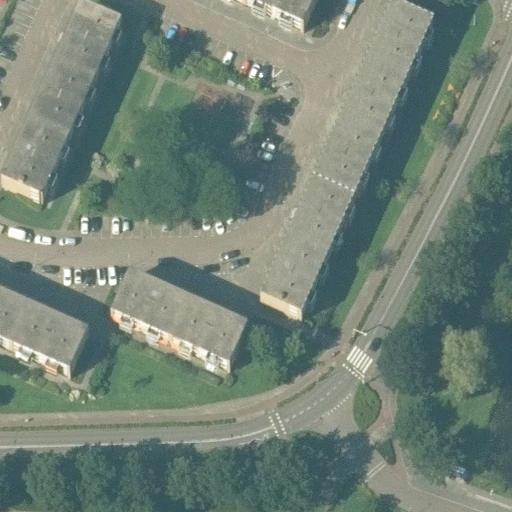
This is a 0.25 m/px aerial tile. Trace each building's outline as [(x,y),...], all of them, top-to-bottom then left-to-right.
[(224,0),(243,8),(246,0),(224,0)] [(302,35),(317,0),(246,0),(243,8),(302,35)] [(406,88),(432,29),(391,11),(379,37),(376,35),(373,44),(375,45),(364,70),(406,88)] [(95,90),(122,30),(80,12),(69,37),(65,36),(61,44),(65,46),(54,71),(95,90)] [(379,147),(406,88),(364,70),(353,95),(350,94),(346,103),(349,104),(338,129),(379,147)] [(68,149),(95,90),(54,71),(43,95),(39,94),(35,103),(39,104),(27,130),(68,149)] [(353,207),(379,147),(338,129),(327,154),(324,153),(320,162),(323,163),(311,188),(353,207)] [(42,208),(68,149),(27,130),(17,154),(13,152),(9,161),(12,163),(0,190),(42,208)] [(326,266),(353,207),(311,188),(300,213),(298,211),(294,220),(296,221),(285,247),(326,266)] [(300,325),(326,266),(285,247),(274,271),(271,270),(267,279),(270,280),(258,306),(300,325)] [(169,349),(188,308),(163,297),(164,293),(156,289),(154,293),(129,281),(110,322),(169,349)] [(0,349),(11,355),(29,314),(4,303),(5,299),(0,296),(0,349)] [(228,376),(247,335),(221,323),(223,320),(219,318),(214,316),(213,319),(188,308),(169,349),(228,376)] [(70,381),(88,341),(62,329),(64,326),(60,324),(55,322),(54,325),(29,314),(11,355),(70,381)]
